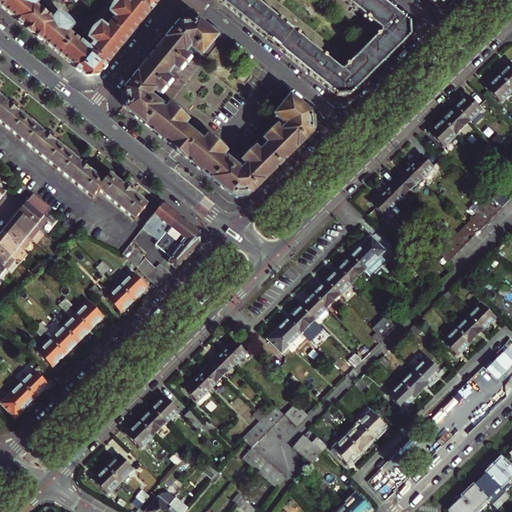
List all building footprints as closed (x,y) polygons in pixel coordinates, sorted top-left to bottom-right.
[(6,0),(1,7),(26,27),(41,9),(36,5),(40,0),(6,0)] [(150,11),(135,0),(130,0),(128,3),(124,0),(119,0),(115,3),(114,5),(110,13),(116,18),(113,21),(131,35),(150,11)] [(135,0),(150,11),(159,0),(158,0),(135,0)] [(219,0),(237,14),(248,0),(219,0)] [(256,0),(248,0),(237,14),(273,44),(289,24),(279,16),(278,18),(256,0)] [(386,4),(381,0),(345,0),(365,15),(364,16),(371,22),(372,21),(386,4)] [(410,23),(386,4),(372,21),(382,29),(382,32),(380,31),(377,33),(394,51),(410,35),(410,23)] [(26,27),(35,34),(49,16),(41,9),(26,27)] [(54,20),(49,16),(35,34),(58,53),(73,35),(69,32),(73,27),(69,20),(67,18),(58,14),(54,20)] [(201,57),(217,37),(194,19),(183,20),(167,38),(186,53),(190,48),(201,57)] [(112,58),(131,35),(113,21),(107,28),(101,24),(94,29),(93,31),(89,39),(95,43),(112,58)] [(299,33),(289,24),(273,44),(310,73),(325,54),(320,51),(319,52),(298,35),(299,33)] [(365,80),(394,51),(377,33),(375,36),(376,37),(353,61),(351,60),(348,63),(365,80)] [(90,49),(73,35),(58,53),(86,76),(98,75),(112,58),(95,43),(90,49)] [(167,38),(152,57),(171,72),(174,68),(180,72),(188,65),(191,58),(186,53),(167,38)] [(350,96),(365,80),(348,63),(344,67),(345,68),(344,69),(341,69),(328,59),(329,58),(325,54),(310,73),(337,96),(350,96)] [(155,90),(161,95),(168,90),(169,88),(173,80),(167,76),(171,72),(152,57),(137,75),(155,90)] [(511,62),(500,75),(511,87),(511,62)] [(245,85),(253,75),(246,69),(238,79),(245,85)] [(158,100),(158,99),(151,94),(155,90),(137,75),(122,93),(123,106),(147,125),(162,106),(163,105),(158,100)] [(501,102),(511,90),(511,87),(500,75),(487,88),(501,102)] [(0,87),(2,85),(0,83),(0,121),(92,197),(98,190),(135,219),(147,204),(110,174),(104,181),(79,161),(0,96),(0,87)] [(468,95),(457,106),(455,107),(469,122),(482,109),(468,95)] [(286,126),(282,130),(298,147),(315,130),(315,117),(290,97),(274,117),(286,126)] [(166,110),(162,106),(147,125),(175,148),(190,129),(185,125),(190,119),(181,110),(171,104),(166,110)] [(457,134),(469,122),(455,107),(443,120),(457,134)] [(444,147),(457,134),(443,120),(430,132),(444,147)] [(268,144),(264,148),(280,165),(298,147),(282,130),(277,125),(270,130),(268,132),(263,139),(268,144)] [(175,148),(184,155),(199,137),(190,129),(175,148)] [(205,141),(199,137),(184,155),(214,180),(230,161),(226,158),(230,153),(221,142),(210,135),(205,141)] [(490,143),(497,149),(500,146),(493,140),(490,143)] [(493,152),(497,149),(490,143),(487,146),(493,152)] [(244,170),(259,186),(280,165),(264,148),(260,152),(255,146),(248,151),(246,154),(242,159),(247,165),(243,169),(244,170)] [(421,179),(434,166),(422,154),(409,166),(421,179)] [(231,160),(230,161),(214,180),(236,198),(248,197),(259,186),(244,170),(243,169),(231,160)] [(409,191),(421,179),(409,166),(397,179),(409,191)] [(397,203),(409,191),(397,179),(385,191),(397,203)] [(511,196),(503,187),(439,252),(448,261),(511,196)] [(397,203),(385,191),(373,203),(385,215),(397,203)] [(146,224),(152,229),(154,231),(162,221),(167,225),(160,234),(158,233),(151,242),(155,245),(156,245),(168,254),(170,251),(175,255),(169,262),(176,268),(200,245),(199,232),(184,220),(168,207),(163,202),(146,224)] [(19,213),(21,214),(39,230),(48,219),(29,203),(25,208),(23,207),(19,213)] [(39,230),(21,214),(17,218),(15,217),(10,223),(12,224),(31,240),(39,230)] [(154,231),(152,229),(145,237),(151,242),(158,233),(160,234),(167,225),(162,221),(154,231)] [(23,249),(31,240),(12,224),(9,228),(7,227),(2,232),(23,249)] [(0,247),(14,259),(23,249),(2,232),(0,235),(0,247)] [(370,236),(350,256),(365,270),(385,250),(370,236)] [(157,287),(171,273),(161,264),(160,264),(156,267),(130,244),(122,254),(140,271),(157,287)] [(0,263),(6,269),(14,259),(0,247),(0,263)] [(413,255),(410,258),(416,264),(419,261),(413,255)] [(339,268),(338,268),(352,283),(365,270),(350,256),(339,268)] [(416,264),(410,258),(407,261),(413,267),(416,264)] [(102,262),(99,265),(106,272),(109,269),(102,262)] [(102,275),(106,272),(99,265),(96,269),(102,275)] [(325,281),(340,295),(349,286),(352,283),(338,268),(325,281)] [(120,286),(134,300),(147,287),(133,273),(120,286)] [(327,308),(340,295),(325,281),(313,293),(327,308)] [(502,288),(509,293),(511,289),(505,285),(502,288)] [(90,290),(99,300),(104,295),(95,286),(90,290)] [(121,313),(134,300),(120,286),(107,299),(121,313)] [(511,295),(509,293),(502,288),(500,291),(511,300),(511,295)] [(446,294),(453,300),(456,297),(449,291),(446,294)] [(301,305),(315,320),(327,308),(313,293),(301,305)] [(453,300),(446,294),(443,297),(449,303),(453,300)] [(62,302),(68,308),(71,305),(65,299),(62,302)] [(65,311),(68,308),(62,302),(59,305),(65,311)] [(76,315),(90,329),(91,328),(103,316),(89,302),(76,315)] [(481,303),(468,316),(482,330),(483,329),(495,317),(481,303)] [(299,307),(287,319),(302,333),(315,320),(301,305),(299,307)] [(63,328),(77,342),(77,341),(90,329),(76,315),(63,328)] [(383,339),(396,326),(390,320),(386,316),(373,329),(377,333),(383,339)] [(482,330),(468,316),(456,328),(470,342),(482,330)] [(390,320),(396,326),(399,323),(393,317),(390,320)] [(287,319),(267,339),(282,353),(302,333),(287,319)] [(37,326),(43,333),(46,329),(40,323),(37,326)] [(413,327),(419,333),(422,330),(416,324),(413,327)] [(40,336),(43,333),(37,326),(34,330),(40,336)] [(413,327),(410,330),(416,336),(419,333),(413,327)] [(65,354),(77,342),(63,328),(51,340),(65,354)] [(457,355),(470,342),(456,328),(443,341),(457,355)] [(383,339),(377,333),(373,336),(380,343),(383,339)] [(31,346),(23,338),(18,342),(26,350),(31,346)] [(52,367),(65,354),(51,340),(38,353),(52,367)] [(222,352),(234,365),(247,352),(235,340),(222,352)] [(210,365),(222,377),(234,365),(222,352),(210,365)] [(352,357),(359,363),(362,360),(355,354),(352,357)] [(429,355),(427,357),(441,372),(443,369),(429,355)] [(359,363),(352,357),(349,360),(355,367),(359,363)] [(383,357),(379,360),(386,366),(389,363),(383,357)] [(427,357),(414,370),(428,384),(429,383),(441,372),(427,357)] [(0,362),(0,363),(6,370),(9,367),(3,360),(0,362)] [(222,377),(210,365),(197,377),(209,389),(222,377)] [(35,370),(21,384),(35,398),(49,384),(35,370)] [(414,370),(402,382),(415,397),(428,384),(414,370)] [(294,376),(290,379),(296,385),(299,382),(294,376)] [(185,389),(198,401),(209,389),(197,377),(185,389)] [(358,381),(364,388),(368,385),(361,378),(358,381)] [(296,385),(290,379),(287,382),(293,388),(296,385)] [(361,391),(364,388),(358,381),(355,385),(361,391)] [(415,397),(402,382),(388,395),(402,410),(415,397)] [(15,418),(34,399),(35,398),(21,384),(1,404),(15,418)] [(209,389),(198,401),(202,406),(215,394),(209,389)] [(165,396),(152,409),(166,423),(167,422),(179,410),(165,396)] [(308,415),(296,403),(284,414),(296,427),(308,415)] [(252,446),(284,414),(275,405),(243,438),(252,446)] [(198,416),(190,408),(184,414),(192,422),(198,416)] [(166,423),(152,409),(140,421),(154,436),(166,423)] [(325,415),(331,421),(334,418),(328,412),(325,415)] [(372,412),(359,424),(373,438),(374,437),(386,426),(372,412)] [(325,415),(321,418),(328,424),(331,421),(325,415)] [(141,448),(154,436),(140,421),(127,434),(141,448)] [(209,421),(206,424),(212,430),(215,427),(209,421)] [(212,430),(206,424),(203,427),(209,433),(212,430)] [(361,451),(373,438),(359,424),(347,437),(361,451)] [(292,447),(299,453),(310,441),(304,436),(303,435),(292,447)] [(316,446),(322,452),(327,446),(317,437),(312,443),(316,446)] [(361,451),(347,437),(334,450),(348,464),(361,451)] [(310,441),(299,453),(305,458),(316,446),(312,443),(310,441)] [(286,478),(252,446),(243,457),(277,488),(286,478)] [(316,446),(305,458),(311,464),(322,452),(316,446)] [(174,456),(180,462),(183,459),(177,452),(174,456)] [(120,455),(107,467),(121,481),(134,469),(120,455)] [(177,465),(180,462),(174,456),(171,459),(177,465)] [(511,470),(502,460),(489,473),(499,484),(511,471),(511,470)] [(108,494),(121,481),(107,467),(94,480),(108,494)] [(156,477),(147,468),(141,474),(150,482),(156,477)] [(212,479),(218,471),(215,469),(209,475),(212,479)] [(222,475),(218,471),(212,479),(215,482),(222,475)] [(489,473),(476,485),(486,497),(499,484),(489,473)] [(323,479),(320,482),(326,488),(330,485),(323,479)] [(323,491),(326,488),(320,482),(317,485),(323,491)] [(476,485),(463,498),(474,509),(486,497),(476,485)] [(142,491),(140,494),(147,500),(150,497),(142,491)] [(237,503),(242,496),(239,493),(233,500),(237,503)] [(140,494),(137,498),(144,504),(147,500),(140,494)] [(357,494),(344,506),(349,511),(366,511),(371,508),(357,494)] [(242,496),(237,503),(240,506),(239,507),(244,511),(253,511),(255,510),(245,500),(246,499),(242,496)] [(176,511),(158,497),(145,511),(176,511)] [(476,511),(474,509),(463,498),(450,511),(476,511)]
